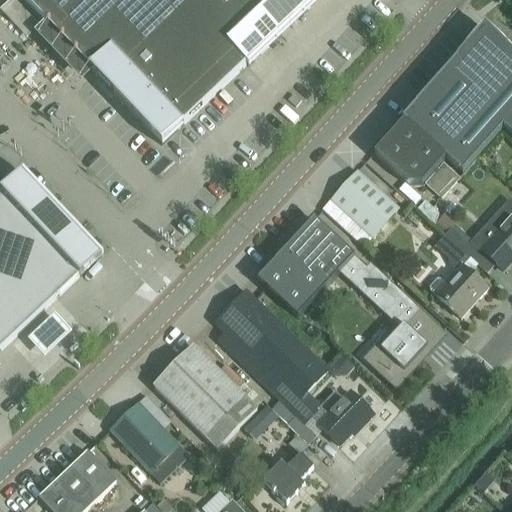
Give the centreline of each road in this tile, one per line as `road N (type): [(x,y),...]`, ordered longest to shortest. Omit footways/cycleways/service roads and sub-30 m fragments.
road 1 (unclassified): [(0,469),(449,0)]
road 2 (unclassified): [(325,511),(511,322)]
